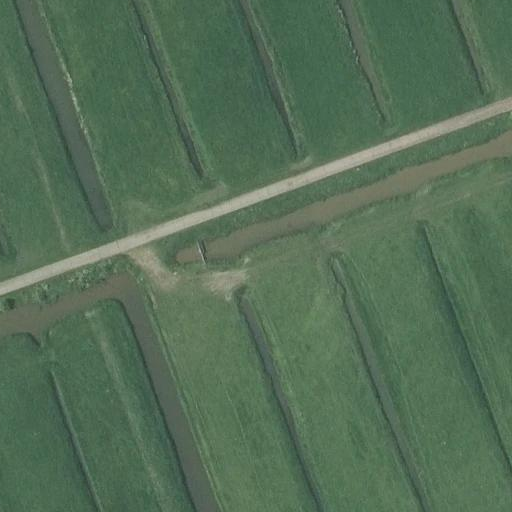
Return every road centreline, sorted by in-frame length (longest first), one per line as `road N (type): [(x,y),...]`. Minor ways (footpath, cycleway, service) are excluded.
road 1 (track): [(511,102),(0,286)]
road 2 (track): [(219,414),(127,162)]
